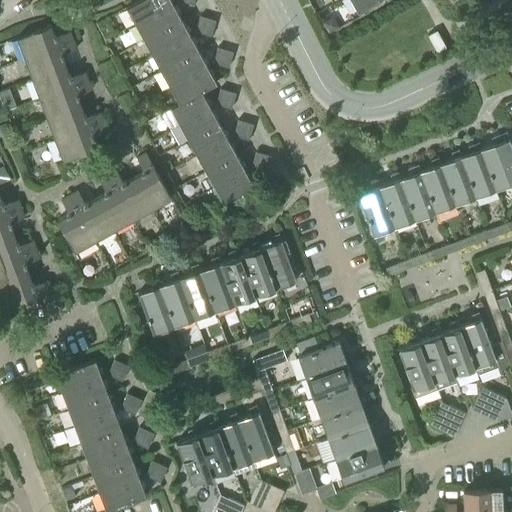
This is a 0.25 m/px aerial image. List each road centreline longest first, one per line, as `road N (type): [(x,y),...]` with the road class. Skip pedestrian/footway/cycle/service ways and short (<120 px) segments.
road 1 (tertiary): [(342,103),(378,107),(511,48)]
road 2 (residential): [(423,511),(426,466),(511,435)]
road 3 (tertiary): [(342,103),(318,79),(278,0)]
